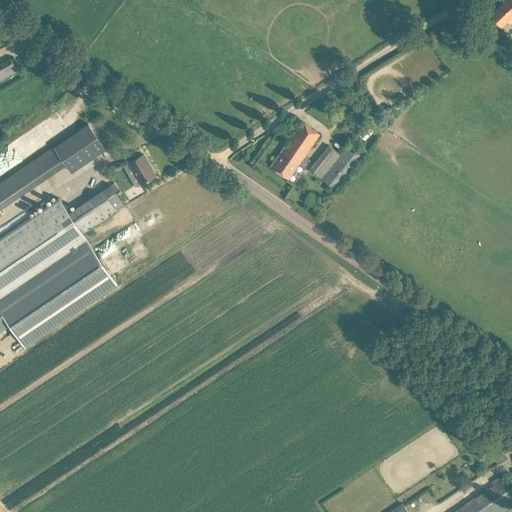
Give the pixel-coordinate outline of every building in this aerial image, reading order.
[(511,20),(511,4),(508,0),(505,0),(490,15),(501,26),(507,20),(510,23),(511,20)] [(17,70),(11,58),(0,63),(0,68),(4,77),(17,70)] [(272,165),(289,177),(299,163),(305,168),(310,160),(303,155),(319,133),(303,121),(272,165)] [(88,122),(54,145),(71,170),(105,147),(88,122)] [(310,168),(336,189),(367,151),(353,140),(341,154),(329,144),(310,168)] [(129,162),(141,183),(156,174),(143,153),(129,162)] [(126,205),(112,184),(70,212),(59,197),(0,236),(0,331),(11,324),(26,346),(118,284),(88,239),(84,233),(126,205)] [(503,450),(507,456),(511,452),(511,450),(509,446),(503,450)] [(501,511),(511,505),(511,489),(502,475),(493,481),(494,484),(452,511),(501,511)] [(387,511),(408,511),(402,502),(387,511)]
